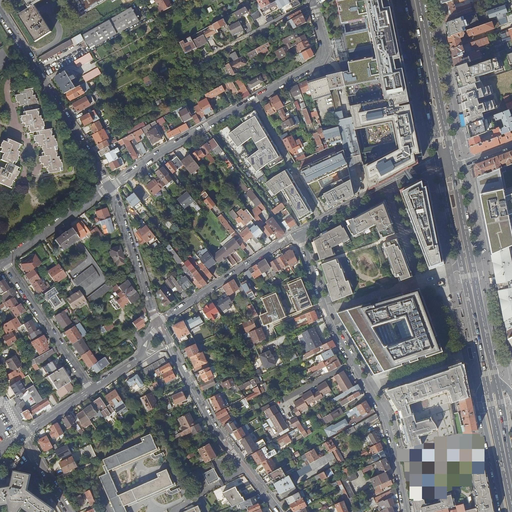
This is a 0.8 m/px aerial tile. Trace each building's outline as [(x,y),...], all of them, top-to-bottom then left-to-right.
[(65,0),(70,7),(72,5),(79,16),(86,12),(85,11),(103,0),(112,0),(65,0)] [(153,0),(156,3),(159,6),(160,5),(163,11),(172,6),(168,1),(169,0),(153,0)] [(258,7),(260,10),(269,4),(267,0),(257,0),(260,6),(258,7)] [(279,9),(295,0),(277,0),(269,4),(260,10),(259,10),(261,13),(277,5),(279,9)] [(300,4),(297,0),(295,0),(279,9),(282,14),(283,13),(284,15),(287,14),(285,11),(291,8),(292,9),(300,4)] [(345,87),(381,80),(385,99),(393,98),(395,104),(410,102),(409,99),(411,98),(411,97),(409,87),(407,78),(405,79),(405,76),(404,72),(405,72),(406,72),(404,59),(403,54),(400,54),(400,51),(402,50),(401,47),(400,39),(396,18),(393,18),(391,9),(394,9),(393,5),(392,0),(343,0),(337,1),(342,25),(369,19),(376,57),(349,62),(350,72),(349,73),(349,71),(342,73),(345,87)] [(453,1),(442,5),(443,9),(445,18),(472,7),(471,3),(459,8),(459,7),(456,8),(454,3),(457,3),(465,0),(464,0),(457,0),(453,1)] [(508,4),(484,13),(486,20),(494,18),(495,20),(505,16),(506,16),(505,13),(510,11),(508,4)] [(52,31),(35,5),(30,8),(27,9),(31,16),(38,12),(51,32),(52,31)] [(472,7),(445,18),(446,22),(446,23),(451,21),(453,20),(456,19),(455,17),(478,9),(477,6),(472,7)] [(140,20),(132,7),(83,36),(90,49),(140,20)] [(237,18),(248,12),(247,10),(245,7),(234,13),(237,18)] [(36,41),(51,32),(38,12),(31,16),(27,9),(19,15),(36,41)] [(292,19),(302,14),(300,10),(289,16),(291,20),(292,19)] [(250,15),(253,21),(259,18),(256,12),(252,14),(250,15)] [(299,26),(311,20),(309,16),(303,18),(302,14),(292,19),(295,24),(297,23),(299,26)] [(492,22),(494,28),(499,26),(500,25),(508,22),(505,16),(495,20),(492,21),(492,22)] [(453,20),(458,34),(468,30),(463,17),(456,19),(453,20)] [(212,25),(216,33),(217,33),(220,40),(224,38),(220,31),(218,32),(216,29),(226,25),(223,19),(212,25)] [(232,35),(243,30),(239,22),(228,28),(232,35)] [(450,43),(451,50),(463,45),(461,40),(459,39),(460,38),(461,38),(464,36),(464,34),(465,34),(466,37),(473,35),(473,36),(494,28),(492,22),(473,28),(470,29),(468,30),(458,34),(455,35),(449,37),(450,43)] [(212,25),(209,26),(210,30),(204,33),(206,37),(216,33),(212,25)] [(294,41),(301,36),(300,35),(299,35),(298,36),(296,33),(283,41),(285,45),(286,45),(288,44),(294,41)] [(203,35),(192,41),(196,48),(207,42),(207,41),(203,35)] [(296,45),(306,40),(304,35),(301,36),(294,41),(289,44),(290,46),(289,47),(288,44),(286,45),(287,46),(289,49),(291,48),(296,45)] [(179,42),(180,44),(183,51),(185,53),(196,48),(192,41),(190,36),(179,42)] [(488,37),(471,42),(474,49),(490,43),(488,37)] [(70,39),(40,57),(43,61),(72,44),(70,39)] [(310,46),(306,39),(306,40),(296,45),(298,48),(296,49),(297,53),(304,49),(305,48),(310,46)] [(212,40),(207,41),(207,42),(210,48),(215,45),(212,40)] [(255,49),(248,53),(250,58),(258,54),(262,52),(263,53),(268,50),(266,47),(269,45),(268,43),(255,49)] [(454,64),(454,67),(471,62),(485,57),(484,52),(480,53),(480,51),(468,55),(469,57),(464,59),(463,56),(463,55),(463,54),(463,53),(465,52),(463,45),(451,50),(451,52),(454,64)] [(275,52),(276,56),(287,50),(289,49),(287,46),(275,52)] [(314,56),(310,48),(299,54),(302,59),(304,58),(305,60),(314,56)] [(278,59),(289,54),(288,53),(287,50),(276,56),(278,59)] [(238,58),(235,52),(227,56),(230,62),(238,58)] [(89,53),(74,61),(77,67),(93,59),(89,53)] [(242,56),(225,65),(230,74),(238,70),(237,68),(236,67),(241,65),(241,66),(246,63),(242,56)] [(472,65),(483,61),(482,58),(485,57),(471,62),(472,65)] [(473,67),(472,65),(471,62),(454,67),(456,74),(457,81),(468,77),(465,69),(473,67)] [(479,74),(485,72),(483,65),(473,69),(474,73),(473,74),(473,75),(479,74)] [(82,76),(86,82),(101,74),(98,68),(82,76)] [(55,78),(65,94),(66,93),(76,88),(71,81),(75,78),(76,77),(75,75),(74,75),(73,75),(69,77),(66,71),(65,71),(54,78),(55,78)] [(258,77),(248,83),(251,88),(263,81),(267,79),(264,72),(263,71),(257,75),(258,77)] [(336,74),(327,76),(331,95),(335,112),(342,111),(337,89),(345,87),(342,73),(341,73),(336,74)] [(481,80),(479,74),(473,75),(468,77),(457,81),(458,84),(459,89),(478,82),(481,80)] [(331,95),(327,76),(307,82),(310,89),(313,101),(331,95)] [(225,91),(227,94),(232,92),(234,95),(238,93),(235,87),(231,80),(222,85),(225,91)] [(478,82),(459,89),(460,95),(460,97),(462,104),(465,103),(477,98),(493,93),(492,84),(484,87),(481,80),(478,82)] [(307,82),(307,81),(299,84),(302,93),(310,89),(307,82)] [(90,90),(86,82),(76,88),(66,93),(70,101),(90,90)] [(238,91),(242,99),(250,95),(249,94),(243,82),(238,85),(240,89),(238,91)] [(206,98),(208,100),(225,91),(222,85),(205,95),(206,98)] [(301,94),(297,85),(289,89),(293,97),(301,94)] [(32,96),(30,89),(16,92),(17,95),(14,96),(15,98),(14,98),(14,101),(15,101),(15,103),(17,103),(18,106),(22,105),(22,107),(21,107),(22,110),(23,110),(23,113),(21,113),(22,116),(19,117),(20,119),(19,119),(20,122),(21,124),(23,124),(23,127),(27,126),(28,128),(27,129),(27,131),(28,131),(29,133),(35,132),(36,136),(34,136),(34,138),(33,138),(34,141),(35,144),(37,143),(37,146),(41,146),(42,148),(41,148),(42,151),(43,153),(41,154),(42,157),(39,158),(39,159),(39,160),(39,162),(40,162),(40,164),(42,164),(43,168),(46,167),(47,169),(46,169),(47,172),(48,171),(48,174),(62,171),(61,168),(62,168),(61,163),(60,163),(59,161),(58,161),(58,158),(57,158),(56,150),(57,150),(56,147),(56,146),(55,142),(54,139),(53,139),(53,136),(51,137),(50,129),(42,131),(41,127),(42,127),(41,123),(40,123),(40,120),(39,120),(38,116),(37,117),(36,110),(37,110),(36,106),(37,106),(36,102),(35,102),(35,99),(34,99),(33,96),(32,96)] [(91,94),(73,104),(78,112),(95,102),(91,94)] [(271,97),(269,98),(270,101),(273,106),(275,104),(278,109),(278,110),(283,107),(277,96),(272,99),(271,97)] [(204,115),(213,110),(208,100),(206,98),(198,103),(198,105),(204,115)] [(350,107),(350,109),(351,114),(352,117),(361,155),(369,190),(371,189),(370,187),(371,187),(372,188),(388,180),(387,178),(388,178),(389,179),(390,178),(394,177),(395,176),(394,176),(395,175),(397,174),(397,175),(401,173),(406,170),(419,164),(417,157),(417,154),(422,153),(420,139),(418,130),(412,131),(412,129),(412,130),(413,130),(414,130),(414,129),(415,129),(415,128),(415,127),(414,127),(414,126),(413,126),(412,126),(411,127),(411,125),(417,124),(416,123),(416,121),(413,107),(413,104),(412,101),(410,102),(395,104),(393,98),(385,99),(350,107)] [(463,110),(463,112),(465,120),(466,126),(484,119),(482,112),(498,107),(495,99),(479,102),(477,98),(465,103),(466,106),(463,109),(463,110)] [(268,104),(262,107),(268,116),(277,111),(276,111),(276,110),(273,106),(270,101),(267,103),(268,104)] [(307,125),(312,124),(304,102),(300,104),(306,121),(305,121),(307,125)] [(192,117),(196,125),(201,122),(199,119),(204,116),(204,115),(198,105),(189,110),(189,111),(195,109),(196,111),(195,111),(195,113),(194,114),(194,115),(192,116),(192,117)] [(279,113),(278,114),(283,122),(290,119),(288,115),(286,116),(284,114),(281,109),(278,111),(279,113)] [(511,130),(511,117),(509,109),(508,110),(494,115),(496,120),(500,119),(502,120),(505,127),(504,128),(500,130),(502,135),(505,134),(511,131),(511,130)] [(94,110),(81,117),(83,121),(85,125),(93,121),(91,117),(96,114),(94,110)] [(183,121),(192,117),(192,116),(189,111),(189,110),(180,115),(183,121)] [(254,111),(241,119),(243,123),(252,137),(259,149),(267,164),(269,167),(270,168),(284,160),(254,111)] [(342,111),(335,112),(336,117),(338,127),(342,142),(343,147),(346,158),(361,155),(352,117),(344,119),(343,115),(342,111)] [(494,115),(484,119),(466,126),(467,132),(468,136),(469,139),(479,135),(493,130),(498,127),(496,120),(494,115)] [(132,134),(137,142),(140,141),(138,136),(148,131),(147,129),(156,124),(158,126),(162,124),(166,122),(163,117),(139,130),(134,133),(132,134)] [(283,122),(279,124),(282,130),(287,127),(288,128),(294,125),(291,118),(290,119),(283,122)] [(496,120),(498,127),(499,127),(500,130),(504,128),(505,127),(502,120),(500,119),(496,120)] [(90,126),(94,134),(103,129),(99,121),(90,126)] [(173,136),(188,128),(186,123),(171,131),(173,136)] [(232,131),(242,144),(247,140),(252,137),(243,123),(239,127),(232,131)] [(262,170),(261,169),(251,156),(242,144),(232,131),(228,126),(219,131),(255,178),(277,207),(282,203),(277,193),(269,180),(262,170)] [(327,145),(332,144),(332,142),(335,141),(336,143),(342,142),(338,127),(323,131),(325,137),(327,145)] [(493,139),(497,137),(502,135),(500,130),(499,127),(498,127),(493,130),(494,135),(492,136),(493,139)] [(153,144),(161,139),(156,128),(147,133),(153,144)] [(94,134),(93,135),(98,145),(107,140),(109,139),(104,129),(103,129),(94,134)] [(500,145),(511,140),(511,133),(511,134),(511,131),(505,134),(506,136),(502,137),(502,135),(497,137),(500,145)] [(321,146),(323,145),(320,139),(318,132),(313,134),(318,145),(320,144),(321,146)] [(129,153),(133,160),(138,157),(131,144),(130,143),(129,142),(129,141),(133,139),(135,142),(133,143),(135,147),(139,146),(137,142),(132,134),(122,139),(125,144),(127,149),(129,153)] [(213,150),(219,145),(214,140),(211,142),(210,140),(206,135),(203,137),(208,143),(213,149),(213,150)] [(469,144),(470,147),(480,144),(486,141),(485,138),(480,140),(479,135),(469,139),(469,144)] [(474,154),(500,145),(497,137),(493,139),(491,140),(492,142),(489,143),(489,141),(486,141),(480,144),(470,147),(471,151),(471,152),(474,154)] [(107,140),(98,145),(101,150),(110,146),(107,140)] [(19,146),(6,141),(5,144),(2,143),(1,145),(0,144),(0,150),(1,150),(0,151),(0,154),(3,155),(2,157),(0,159),(1,160),(0,162),(6,164),(5,166),(4,166),(3,169),(4,169),(3,171),(0,169),(0,185),(11,190),(14,183),(13,183),(14,179),(15,180),(16,177),(17,177),(18,173),(17,173),(19,169),(13,167),(14,164),(15,164),(17,160),(16,160),(17,157),(16,157),(17,153),(19,146)] [(110,146),(101,150),(99,152),(101,156),(106,154),(116,149),(115,147),(110,150),(110,149),(114,147),(112,144),(110,146)] [(206,144),(200,148),(201,150),(205,155),(211,163),(214,161),(211,157),(214,155),(212,151),(211,152),(210,151),(211,150),(206,144)] [(294,148),(292,149),(288,151),(292,157),(292,156),(296,154),(297,157),(293,159),(295,162),(303,159),(300,153),(299,153),(297,150),(303,147),(302,144),(301,145),(300,145),(294,148)] [(222,150),(219,145),(213,150),(217,155),(222,150)] [(116,149),(106,154),(110,163),(116,160),(119,158),(116,153),(120,151),(118,147),(116,149)] [(308,167),(300,171),(302,175),(302,174),(325,213),(355,197),(353,189),(350,175),(322,188),(318,181),(348,167),(346,160),(346,158),(343,147),(339,149),(339,151),(334,153),(328,155),(329,156),(313,164),(313,163),(307,166),(308,167)] [(251,156),(261,169),(265,166),(267,164),(259,149),(256,152),(251,156)] [(205,155),(201,150),(199,152),(197,151),(193,154),(198,160),(205,155)] [(511,150),(497,156),(500,165),(506,163),(507,166),(511,164),(511,150)] [(227,169),(233,164),(225,154),(223,156),(224,156),(226,159),(222,162),(227,169)] [(200,167),(191,155),(182,163),(183,165),(191,174),(200,167)] [(182,163),(177,156),(171,161),(177,169),(178,169),(183,165),(182,163)] [(474,168),(475,173),(476,177),(487,173),(486,171),(492,169),(493,171),(500,169),(501,168),(502,168),(500,165),(497,156),(476,164),(474,168)] [(350,175),(353,189),(360,187),(353,158),(346,160),(348,167),(350,175)] [(110,163),(109,163),(113,171),(120,167),(116,160),(110,163)] [(177,169),(171,161),(166,165),(172,173),(177,169)] [(158,176),(156,178),(156,179),(163,187),(172,180),(168,174),(163,167),(156,173),(158,176)] [(298,205),(305,217),(313,213),(287,169),(274,177),(282,190),(292,209),(298,205)] [(488,173),(487,173),(476,177),(486,230),(490,248),(491,255),(510,247),(511,245),(511,219),(510,220),(509,215),(511,213),(511,188),(504,192),(500,169),(493,171),(488,173)] [(282,190),(274,177),(272,178),(269,180),(277,193),(280,191),(282,190)] [(163,187),(156,179),(146,186),(153,195),(163,187)] [(400,191),(429,267),(444,262),(437,225),(435,225),(434,221),(434,217),(435,217),(429,185),(423,187),(423,183),(422,179),(400,191)] [(174,182),(172,180),(163,187),(165,190),(169,187),(168,186),(174,182)] [(240,180),(237,182),(240,186),(244,192),(247,190),(240,180)] [(198,193),(210,209),(216,205),(214,203),(203,189),(198,193)] [(263,210),(265,208),(251,190),(246,193),(256,206),(258,204),(263,210)] [(130,197),(126,199),(133,207),(136,211),(142,206),(139,203),(141,201),(134,192),(131,194),(130,195),(129,196),(130,197)] [(195,200),(187,192),(177,200),(185,209),(195,200)] [(380,234),(393,228),(391,224),(393,224),(391,220),(384,200),(379,203),(380,204),(375,206),(374,205),(371,207),(372,209),(369,210),(368,208),(361,212),(362,214),(347,222),(348,225),(347,226),(352,234),(353,237),(358,236),(357,233),(359,232),(359,233),(367,229),(376,225),(380,234)] [(275,214),(284,207),(282,203),(277,207),(272,210),(275,214)] [(298,205),(292,209),(300,221),(305,217),(298,205)] [(97,222),(109,218),(106,208),(96,212),(98,217),(95,218),(96,222),(97,222)] [(254,235),(256,238),(263,233),(257,225),(253,228),(249,222),(254,218),(249,212),(246,209),(243,211),(241,208),(236,213),(239,217),(242,220),(248,227),(254,235)] [(260,226),(264,224),(253,209),(249,212),(254,218),(260,226)] [(288,232),(298,227),(296,224),(291,216),(289,218),(288,218),(285,220),(283,217),(279,220),(288,232)] [(278,239),(283,235),(284,232),(272,217),(266,222),(268,225),(271,229),(273,227),(276,231),(274,233),(278,239)] [(97,222),(97,224),(100,223),(102,230),(106,228),(108,233),(110,232),(110,233),(111,232),(114,231),(111,223),(110,218),(109,218),(97,222)] [(85,226),(81,221),(71,228),(79,238),(79,239),(90,232),(85,226)] [(240,246),(248,255),(251,253),(242,242),(240,243),(238,240),(239,238),(228,224),(224,226),(231,235),(240,246)] [(95,225),(93,226),(95,228),(90,232),(95,237),(97,235),(99,237),(102,235),(96,227),(95,225)] [(140,228),(137,230),(146,241),(151,238),(155,235),(147,225),(141,229),(140,228)] [(262,229),(268,237),(274,233),(272,230),(271,229),(268,225),(262,229)] [(314,241),(320,260),(334,255),(331,248),(343,242),(342,241),(344,240),(346,242),(350,239),(348,236),(344,228),(342,228),(341,225),(321,235),(322,237),(323,238),(320,240),(319,238),(314,241)] [(252,236),(254,235),(248,227),(246,229),(252,236)] [(79,238),(71,228),(65,233),(63,231),(60,233),(61,236),(54,240),(62,250),(79,238)] [(137,230),(135,228),(133,229),(134,233),(141,241),(138,243),(141,246),(146,241),(137,230)] [(395,234),(393,228),(380,234),(380,235),(382,235),(383,238),(395,234)] [(239,234),(245,242),(246,241),(247,244),(251,240),(249,238),(251,237),(256,243),(259,241),(256,238),(254,235),(252,236),(246,229),(245,229),(239,234)] [(230,255),(233,252),(234,252),(237,250),(237,249),(240,246),(231,235),(228,237),(228,238),(230,241),(223,246),(223,247),(229,254),(230,255)] [(221,243),(223,246),(230,241),(228,238),(221,243)] [(399,246),(397,239),(385,244),(386,250),(385,250),(386,251),(399,246)] [(123,259),(119,246),(109,249),(110,252),(109,252),(110,257),(112,257),(113,262),(115,262),(116,266),(123,264),(121,259),(123,259)] [(400,248),(399,246),(386,251),(390,264),(395,275),(395,276),(397,276),(398,276),(395,269),(408,264),(401,248),(400,248)] [(223,247),(218,251),(225,260),(227,259),(226,257),(229,254),(223,247)] [(511,255),(510,247),(491,255),(492,257),(493,265),(494,268),(504,264),(511,260),(511,255)] [(204,256),(200,259),(207,269),(213,264),(212,263),(216,260),(212,256),(209,252),(206,248),(204,250),(203,249),(201,251),(201,252),(204,256)] [(188,268),(173,249),(169,252),(185,272),(187,271),(189,274),(187,275),(191,279),(191,278),(199,288),(202,286),(198,280),(188,268)] [(225,260),(218,251),(212,256),(216,260),(217,261),(218,263),(222,260),(223,262),(225,260)] [(289,264),(291,268),(298,263),(295,255),(294,256),(293,254),(293,253),(293,252),(293,251),(290,251),(287,252),(287,254),(283,256),(289,264)] [(83,252),(64,267),(68,273),(87,258),(83,252)] [(276,259),(282,268),(289,264),(283,256),(283,254),(282,253),(275,257),(276,259)] [(32,269),(40,264),(34,255),(21,264),(27,273),(32,269)] [(266,258),(274,270),(275,272),(281,269),(281,271),(283,270),(282,268),(276,259),(273,261),(270,256),(266,258)] [(207,269),(200,259),(196,262),(197,263),(200,267),(204,271),(209,278),(213,275),(207,269)] [(262,274),(263,276),(264,277),(267,275),(264,272),(271,268),(265,259),(256,265),(262,274)] [(332,294),(334,301),(353,293),(348,280),(346,281),(342,268),(341,269),(339,263),(337,263),(336,259),(322,264),(330,288),(331,288),(332,290),(331,291),(332,294)] [(504,264),(494,268),(496,277),(497,282),(508,277),(508,278),(511,275),(511,260),(504,264)] [(197,263),(194,264),(196,267),(195,267),(198,271),(199,271),(203,276),(203,275),(206,279),(207,279),(208,280),(209,279),(209,278),(204,271),(200,267),(197,263)] [(409,268),(408,264),(395,269),(398,276),(400,275),(402,280),(404,279),(412,276),(410,271),(409,271),(408,268),(409,268)] [(92,265),(73,280),(79,290),(80,292),(100,277),(92,265)] [(202,286),(206,283),(194,268),(192,265),(188,268),(198,280),(202,286)] [(249,269),(251,273),(255,278),(262,274),(256,265),(249,269)] [(58,266),(47,273),(48,273),(54,283),(65,276),(58,266)] [(286,276),(288,278),(295,275),(292,269),(291,270),(289,268),(288,269),(289,271),(285,273),(286,276)] [(27,273),(24,275),(31,284),(39,279),(32,269),(27,273)] [(189,286),(192,283),(186,276),(184,277),(182,275),(179,278),(180,279),(177,281),(183,290),(187,287),(189,286)] [(508,277),(497,282),(497,283),(499,290),(499,294),(503,311),(504,312),(511,307),(511,275),(508,278),(508,277)] [(184,297),(187,295),(183,290),(177,281),(175,278),(172,280),(170,277),(166,281),(172,289),(175,286),(177,288),(184,297)] [(296,306),(299,313),(314,307),(302,278),(288,283),(288,284),(284,286),(286,291),(290,289),(291,290),(288,291),(294,306),(296,306)] [(39,279),(31,284),(38,294),(39,293),(49,287),(50,286),(47,283),(43,285),(39,279)] [(0,295),(1,294),(9,289),(3,280),(0,281),(0,295)] [(233,280),(222,287),(226,293),(229,291),(230,292),(238,287),(233,280)] [(246,280),(241,283),(247,294),(250,301),(252,299),(251,298),(252,297),(249,293),(252,291),(246,280)] [(87,303),(89,305),(108,291),(112,287),(113,287),(108,281),(85,299),(86,300),(87,303)] [(127,281),(118,287),(120,289),(129,302),(130,304),(138,298),(138,296),(127,281)] [(128,302),(129,302),(120,289),(116,284),(113,287),(112,287),(115,292),(109,296),(111,300),(110,300),(112,303),(112,304),(114,307),(116,310),(118,309),(121,307),(124,309),(124,304),(126,305),(128,304),(128,302)] [(165,286),(157,292),(163,300),(161,301),(161,302),(161,303),(161,304),(162,305),(163,305),(164,306),(166,306),(174,299),(165,286)] [(49,287),(39,293),(45,302),(46,301),(42,295),(50,290),(49,287)] [(227,295),(238,288),(238,287),(230,292),(229,291),(226,293),(227,295)] [(9,289),(1,294),(4,298),(7,296),(9,299),(12,297),(18,293),(14,288),(13,290),(11,288),(9,289)] [(42,295),(46,301),(47,300),(53,310),(64,303),(53,288),(50,290),(42,295)] [(337,313),(374,374),(421,359),(443,351),(420,288),(337,313)] [(71,296),(65,299),(68,303),(72,309),(86,300),(85,299),(80,292),(79,290),(73,294),(74,295),(71,296)] [(260,321),(264,331),(269,329),(268,326),(288,318),(276,291),(253,301),(261,320),(260,321)] [(222,298),(219,300),(216,302),(222,311),(226,309),(227,310),(231,308),(228,304),(232,302),(227,295),(222,298)] [(8,307),(10,310),(10,309),(17,305),(12,297),(9,299),(3,303),(7,308),(8,307)] [(72,309),(74,311),(87,303),(86,300),(72,309)] [(208,318),(218,312),(213,303),(203,309),(208,318)] [(17,305),(10,309),(15,317),(24,312),(19,304),(17,305)] [(258,316),(252,304),(247,307),(253,318),(258,316)] [(146,312),(145,307),(137,313),(140,317),(138,319),(133,322),(132,323),(137,330),(143,326),(141,324),(144,322),(141,318),(142,317),(141,316),(146,312)] [(511,307),(504,312),(503,311),(503,312),(504,318),(505,316),(511,312),(511,307)] [(318,320),(315,310),(305,314),(294,319),(295,321),(304,317),(304,316),(306,315),(308,321),(293,328),(294,330),(298,329),(299,328),(318,320)] [(66,317),(63,311),(55,316),(62,328),(70,323),(66,317)] [(188,318),(184,321),(189,331),(199,326),(204,323),(198,315),(192,318),(191,316),(191,317),(192,319),(189,320),(188,318)] [(15,317),(1,325),(6,334),(16,328),(20,326),(15,317)] [(30,320),(22,325),(25,330),(27,329),(29,334),(36,330),(30,320)] [(103,326),(106,331),(112,328),(112,327),(114,326),(111,321),(109,323),(109,322),(103,326)] [(186,335),(190,333),(189,331),(184,321),(175,325),(174,329),(181,342),(188,339),(186,335)] [(79,322),(65,331),(73,343),(80,339),(86,334),(81,326),(82,326),(79,322)] [(306,342),(318,336),(316,332),(315,331),(314,327),(302,333),(306,342)] [(263,332),(261,328),(250,332),(251,337),(263,332)] [(29,334),(28,335),(31,341),(42,335),(39,329),(36,330),(29,334)] [(8,346),(16,341),(11,332),(3,337),(8,346)] [(266,339),(263,332),(251,337),(254,344),(266,339)] [(31,341),(30,342),(34,348),(36,347),(38,351),(37,352),(39,355),(48,349),(46,347),(47,346),(45,342),(46,342),(42,335),(31,341)] [(321,341),(320,340),(318,336),(306,342),(311,351),(319,347),(320,346),(322,345),(321,341)] [(80,339),(73,343),(81,355),(88,350),(80,339)] [(333,340),(322,345),(326,351),(332,348),(336,346),(333,340)] [(198,349),(196,344),(185,348),(187,351),(188,354),(189,357),(190,357),(202,352),(201,348),(198,349)] [(311,351),(305,354),(307,357),(316,353),(316,352),(321,349),(320,346),(319,347),(311,351)] [(38,361),(57,351),(54,347),(51,349),(36,358),(38,361)] [(332,348),(326,351),(321,354),(316,357),(319,362),(319,363),(323,361),(324,360),(333,356),(334,355),(335,355),(332,348)] [(88,350),(81,355),(89,368),(90,367),(96,363),(88,350)] [(203,351),(202,352),(190,357),(195,367),(197,367),(197,368),(202,366),(201,365),(208,362),(203,351)] [(270,351),(260,355),(260,356),(259,358),(264,367),(266,368),(266,369),(276,365),(274,360),(274,359),(272,355),(272,356),(270,351)] [(16,369),(19,367),(21,366),(15,355),(6,361),(12,371),(16,369)] [(338,360),(339,359),(336,355),(335,356),(334,357),(331,358),(332,359),(327,362),(327,361),(324,363),(323,361),(319,363),(316,365),(312,367),(310,368),(312,371),(317,368),(318,370),(322,368),(338,360)] [(96,363),(90,367),(93,370),(94,369),(96,373),(109,364),(104,357),(103,357),(96,363)] [(164,358),(141,371),(144,377),(152,372),(155,370),(167,364),(164,358)] [(49,362),(42,367),(45,372),(46,372),(48,375),(61,368),(62,367),(60,364),(59,364),(58,364),(55,359),(49,362)] [(322,368),(323,370),(327,368),(329,372),(341,365),(338,360),(322,368)] [(169,363),(167,364),(155,370),(158,376),(172,369),(169,363)] [(397,384),(383,389),(396,412),(397,414),(402,432),(405,432),(405,434),(404,434),(405,437),(403,437),(407,451),(420,446),(422,446),(420,438),(419,439),(418,436),(419,436),(430,433),(429,431),(432,430),(432,429),(437,428),(435,422),(432,418),(431,415),(416,420),(413,412),(412,412),(409,403),(443,392),(443,391),(447,389),(449,391),(451,395),(449,396),(451,403),(459,400),(460,400),(471,397),(470,393),(469,389),(468,389),(467,385),(468,385),(468,382),(466,372),(466,370),(465,365),(462,364),(461,363),(399,384),(400,385),(398,386),(397,384)] [(214,365),(199,371),(204,383),(216,377),(219,376),(214,365)] [(19,367),(16,369),(12,371),(4,376),(7,380),(14,376),(14,377),(17,376),(18,377),(15,378),(16,381),(19,380),(25,377),(20,370),(21,369),(19,367)] [(61,368),(48,375),(47,376),(56,390),(70,381),(61,368)] [(318,370),(311,374),(312,377),(317,374),(317,375),(321,373),(321,372),(323,371),(322,368),(318,370)] [(174,378),(175,377),(172,370),(163,375),(167,383),(174,379),(174,378)] [(345,373),(343,371),(334,376),(339,384),(349,378),(346,372),(345,373)] [(138,374),(126,381),(131,388),(137,384),(140,388),(145,384),(138,374)] [(204,383),(199,385),(202,390),(204,389),(214,384),(217,389),(220,387),(219,384),(216,377),(204,383)] [(260,382),(257,377),(238,387),(240,390),(247,387),(246,386),(249,385),(250,386),(249,386),(251,389),(253,388),(253,387),(257,385),(256,383),(260,382)] [(351,382),(349,378),(339,384),(344,392),(353,387),(350,382),(351,382)] [(227,385),(228,389),(235,386),(232,379),(222,384),(223,387),(227,385)] [(26,390),(19,380),(16,381),(9,385),(15,396),(26,390)] [(70,382),(70,381),(56,390),(69,382),(70,382)] [(316,393),(320,399),(323,397),(323,396),(331,391),(330,389),(326,381),(317,387),(319,391),(316,393)] [(56,390),(56,391),(59,396),(62,394),(63,395),(72,389),(71,388),(72,387),(69,382),(56,390)] [(335,398),(330,400),(332,403),(352,392),(353,394),(358,391),(362,389),(359,384),(356,385),(353,387),(344,392),(335,398)] [(16,404),(14,407),(18,414),(19,414),(22,412),(26,410),(27,409),(42,400),(33,385),(26,390),(15,396),(12,398),(16,404)] [(255,393),(247,397),(245,398),(247,401),(261,393),(265,391),(262,387),(259,388),(258,387),(254,389),(255,393)] [(116,390),(105,397),(110,404),(115,411),(116,413),(126,406),(121,399),(116,390)] [(303,397),(308,405),(316,400),(317,401),(320,399),(316,393),(313,394),(311,390),(302,396),(303,397)] [(182,391),(172,395),(176,405),(186,400),(182,391)] [(358,391),(353,394),(348,397),(349,399),(346,401),(348,403),(353,399),(362,394),(360,391),(359,392),(358,391)] [(154,397),(152,392),(141,397),(148,411),(158,406),(155,401),(153,397),(154,397)] [(223,401),(219,393),(210,398),(217,411),(225,406),(226,407),(228,405),(226,400),(223,401)] [(27,409),(31,416),(49,404),(45,397),(42,400),(27,409)] [(93,401),(94,403),(98,409),(101,407),(103,410),(100,412),(100,411),(97,414),(100,418),(103,416),(104,418),(115,411),(110,404),(107,406),(105,405),(106,404),(102,397),(101,398),(100,397),(93,401)] [(471,397),(460,400),(459,400),(460,405),(460,408),(459,408),(460,411),(461,410),(463,418),(462,418),(462,419),(463,419),(464,424),(462,425),(463,433),(465,432),(477,430),(475,416),(472,404),(471,397)] [(294,409),(297,416),(301,414),(300,412),(308,407),(307,405),(303,398),(294,403),(297,408),(294,409)] [(371,410),(366,401),(357,406),(363,417),(368,414),(367,412),(371,410)] [(83,410),(84,411),(89,419),(97,414),(100,411),(98,409),(94,403),(83,410)] [(265,410),(269,418),(270,418),(279,412),(274,405),(271,407),(269,404),(261,408),(263,412),(265,410)] [(228,407),(216,414),(218,419),(228,414),(226,411),(230,410),(228,407)] [(326,415),(330,422),(344,414),(340,408),(326,415)] [(28,419),(32,417),(31,416),(27,409),(26,410),(22,412),(24,416),(26,418),(28,419)] [(85,428),(92,423),(89,419),(84,411),(77,415),(85,428)] [(183,415),(180,417),(184,426),(182,427),(183,431),(186,430),(196,425),(189,412),(183,415)] [(270,418),(274,425),(284,420),(279,412),(270,418)] [(346,430),(346,431),(348,434),(378,417),(376,413),(355,426),(346,430)] [(65,422),(67,426),(68,427),(76,422),(70,415),(63,419),(65,422)] [(229,415),(220,420),(223,426),(224,425),(232,421),(229,415)] [(232,420),(232,421),(224,425),(230,433),(231,433),(237,429),(232,420)] [(284,420),(274,425),(279,433),(288,427),(284,420)] [(344,426),(346,430),(355,426),(352,421),(344,426)] [(64,433),(58,423),(50,427),(52,430),(50,432),(54,439),(64,433)] [(248,423),(237,429),(231,433),(231,434),(234,433),(238,440),(249,434),(248,433),(245,435),(241,428),(242,428),(244,428),(249,426),(248,423)] [(200,427),(198,424),(196,425),(186,430),(188,434),(193,431),(194,435),(202,431),(201,430),(202,429),(200,426),(200,427)] [(298,428),(301,432),(304,437),(308,435),(301,425),(298,428)] [(366,438),(370,447),(382,441),(376,431),(368,435),(369,436),(366,438)] [(141,438),(143,442),(103,460),(105,465),(103,466),(106,473),(99,477),(111,504),(114,511),(126,511),(124,506),(128,504),(129,506),(138,502),(137,500),(170,486),(170,488),(176,485),(170,472),(168,473),(167,469),(157,473),(159,477),(118,495),(116,492),(118,492),(117,490),(108,470),(112,469),(113,471),(122,467),(121,465),(154,450),(155,452),(160,450),(154,437),(153,438),(151,433),(145,436),(141,438)] [(287,434),(277,440),(279,443),(289,437),(287,434)] [(52,446),(47,436),(38,440),(44,451),(53,447),(52,446)] [(244,445),(249,454),(266,444),(263,439),(254,444),(249,436),(242,440),(243,443),(244,445)] [(409,487),(413,499),(423,496),(426,495),(432,493),(427,473),(458,464),(457,460),(472,457),(474,470),(485,467),(483,461),(482,455),(472,457),(471,454),(474,454),(471,438),(460,440),(461,449),(455,451),(454,449),(424,458),(420,446),(407,451),(402,452),(404,461),(406,462),(406,466),(406,472),(406,475),(407,479),(409,487)] [(335,446),(331,439),(324,443),(329,453),(337,448),(335,445),(335,446)] [(382,441),(370,447),(374,454),(383,450),(381,446),(386,443),(385,439),(382,441)] [(198,449),(206,462),(217,457),(209,443),(198,449)] [(90,444),(81,448),(87,460),(94,456),(96,460),(98,459),(90,444)] [(264,447),(252,454),(258,464),(262,462),(270,457),(277,453),(275,449),(268,453),(264,447)] [(332,452),(335,457),(339,464),(344,461),(337,448),(332,452)] [(314,449),(305,453),(309,460),(305,462),(307,465),(319,458),(314,449)] [(383,450),(374,454),(373,455),(377,462),(385,458),(386,457),(383,450)] [(319,458),(307,465),(302,468),(292,474),(295,479),(335,457),(332,452),(329,453),(319,458)] [(72,457),(60,463),(64,473),(77,467),(72,457)] [(270,457),(262,462),(265,468),(266,467),(269,474),(277,469),(270,457)] [(385,458),(377,462),(376,462),(378,466),(377,467),(378,469),(380,469),(382,473),(386,471),(391,469),(385,458)] [(274,483),(286,476),(281,467),(277,469),(269,474),(268,475),(271,481),(272,480),(274,483)] [(332,467),(326,470),(328,476),(334,474),(332,467)] [(486,474),(485,467),(474,470),(470,471),(473,482),(487,478),(486,474)] [(219,479),(214,468),(202,474),(208,485),(219,479)] [(22,506),(29,511),(51,511),(54,508),(28,489),(31,473),(14,470),(11,485),(0,487),(0,505),(8,503),(9,510),(10,511),(18,511),(21,508),(22,506)] [(327,478),(324,471),(319,474),(322,480),(327,478)] [(386,471),(382,473),(372,477),(376,486),(377,486),(389,480),(386,471)] [(347,476),(340,479),(344,489),(349,498),(355,495),(349,482),(357,478),(354,473),(347,476)] [(286,476),(274,483),(278,490),(279,490),(281,493),(292,488),(295,486),(289,475),(286,476)] [(487,478),(473,482),(476,500),(479,499),(490,496),(489,488),(487,489),(487,486),(488,486),(488,485),(488,484),(487,478)] [(391,480),(389,480),(377,486),(378,488),(374,489),(377,494),(383,491),(382,488),(393,484),(391,480)] [(300,483),(295,486),(292,488),(282,493),(283,497),(294,491),(294,492),(303,487),(300,483)] [(231,507),(239,503),(245,500),(243,496),(242,497),(240,494),(238,491),(237,492),(235,487),(222,493),(224,498),(225,497),(227,501),(228,500),(229,503),(231,507)] [(96,503),(90,489),(85,492),(90,503),(86,505),(87,508),(96,503)] [(391,496),(393,496),(391,491),(375,498),(374,497),(367,500),(370,506),(376,503),(384,500),(391,496)] [(300,492),(286,498),(288,502),(289,502),(290,504),(302,498),(300,492)] [(412,505),(409,506),(410,511),(430,511),(435,511),(441,509),(455,505),(454,501),(453,502),(450,492),(447,493),(446,492),(443,493),(443,494),(441,495),(441,494),(437,495),(439,501),(426,505),(426,503),(425,504),(423,504),(422,502),(424,501),(423,499),(411,502),(412,505)] [(398,498),(397,494),(393,496),(391,496),(392,497),(384,501),(384,500),(376,503),(377,505),(380,504),(381,507),(385,505),(387,508),(392,506),(393,505),(395,505),(392,499),(398,498)] [(242,510),(248,507),(257,503),(254,496),(245,500),(239,503),(242,510)] [(493,511),(493,509),(490,496),(479,499),(476,500),(477,501),(477,504),(476,504),(476,507),(475,508),(476,511),(475,511),(493,511)] [(306,507),(302,498),(290,504),(293,511),(294,511),(295,511),(305,508),(306,507)] [(348,511),(344,500),(339,502),(343,511),(348,511)] [(248,507),(250,511),(252,511),(261,508),(258,503),(257,503),(248,507)]
